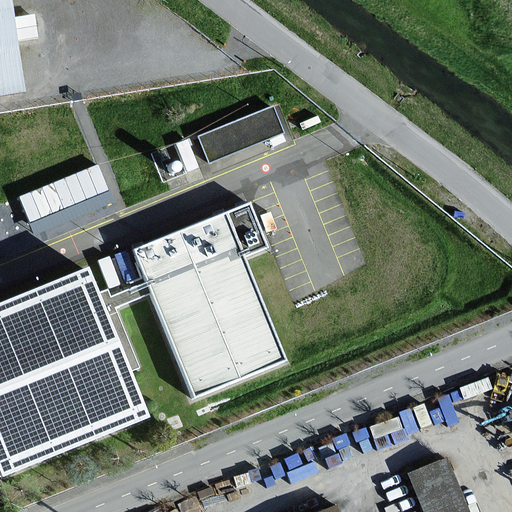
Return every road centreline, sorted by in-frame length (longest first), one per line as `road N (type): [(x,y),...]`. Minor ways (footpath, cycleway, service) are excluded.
road 1 (residential): [(511,339),(86,511)]
road 2 (unclassified): [(221,0),(511,224)]
